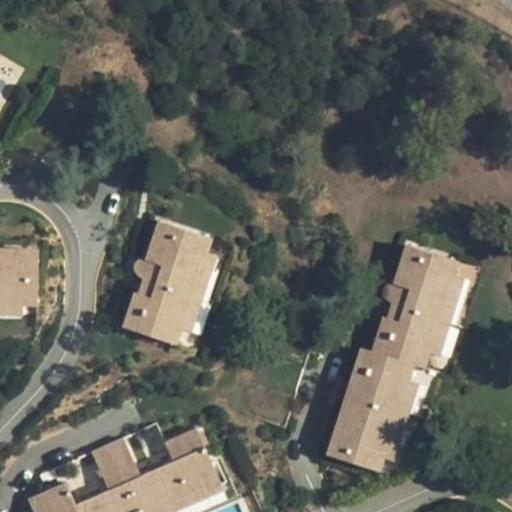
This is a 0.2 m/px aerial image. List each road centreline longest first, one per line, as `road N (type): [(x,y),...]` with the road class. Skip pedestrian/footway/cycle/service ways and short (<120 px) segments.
road 1 (residential): [(0,186),(45,194),(82,243),(68,347),(0,426)]
road 2 (unknown): [(13,511),(53,465),(149,418)]
road 3 (unknown): [(336,511),(315,466),(347,363)]
road 4 (residential): [(379,511),(453,480),(511,488)]
